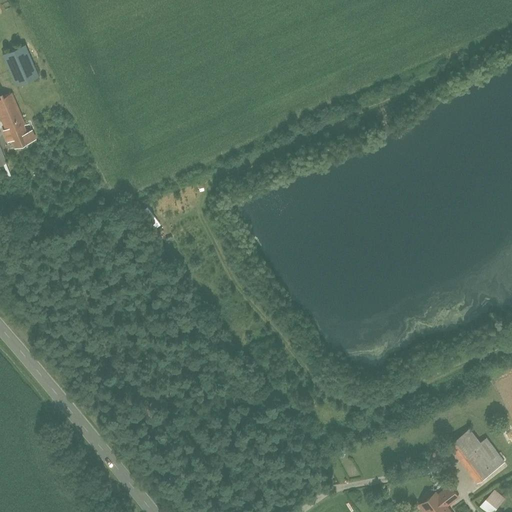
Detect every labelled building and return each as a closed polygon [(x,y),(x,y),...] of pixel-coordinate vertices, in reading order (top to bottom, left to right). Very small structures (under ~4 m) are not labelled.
[(2,52),(14,85),(38,76),(26,43),(2,52)] [(10,86),(0,89),(0,116),(2,122),(0,122),(6,135),(9,134),(12,141),(34,131),(30,122),(26,124),(10,86)] [(470,424),(447,442),(474,477),(504,455),(485,430),(479,435),(470,424)] [(434,484),(415,498),(425,511),(455,511),(446,500),(458,491),(448,478),(436,487),(434,484)] [(492,484),(479,502),(489,510),(503,492),(492,484)]
